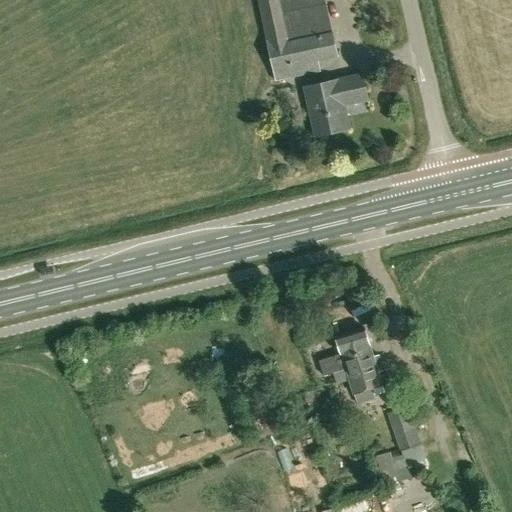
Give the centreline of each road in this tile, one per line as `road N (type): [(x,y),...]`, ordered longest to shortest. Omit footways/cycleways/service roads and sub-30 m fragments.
road 1 (primary): [(0,311),(451,204)]
road 2 (unclassified): [(451,204),(407,0)]
